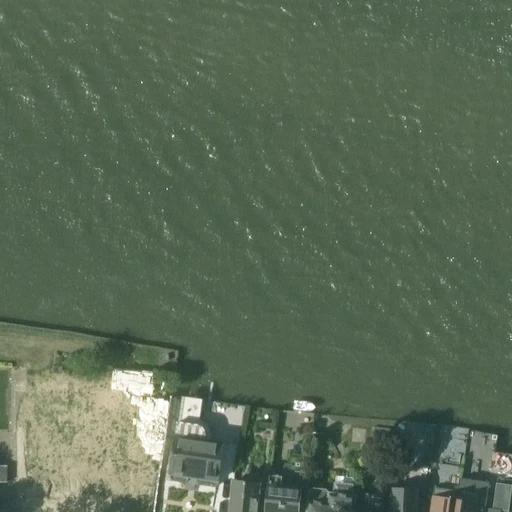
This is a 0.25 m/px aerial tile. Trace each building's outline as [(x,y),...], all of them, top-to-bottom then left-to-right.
[(91,430),(92,423),(92,422),(92,420),(92,419),(92,418),(91,416),(91,415),(90,414),(90,412),(89,411),(88,410),(87,409),(86,408),(85,407),(84,406),(83,405),(82,405),(80,404),(79,404),(78,403),(76,403),(75,402),(74,402),(72,402),(71,402),(69,402),(68,403),(67,403),(65,403),(64,404),(63,405),(62,405),(60,406),(59,407),(58,408),(57,409),(56,410),(55,411),(55,412),(54,413),(53,415),(53,416),(53,417),(52,419),(52,420),(52,421),(53,434),(54,453),(64,453),(65,474),(126,471),(129,440),(91,436),(91,430)] [(217,482),(222,444),(203,442),(204,434),(204,433),(204,431),(203,429),(202,428),(200,427),(198,427),(177,424),(170,472),(199,476),(199,479),(217,482)] [(313,434),(312,446),(322,447),(323,435),(313,434)] [(257,511),(260,480),(256,475),(248,475),(242,478),(242,484),(233,483),(229,511),(257,511)] [(132,478),(128,511),(153,511),(157,476),(132,478)] [(298,511),(301,490),(280,488),(281,478),(269,477),(265,511),(298,511)] [(456,501),(454,511),(507,511),(508,511),(511,486),(496,484),(492,510),(483,508),(487,485),(460,481),(457,501),(456,501)] [(307,503),(306,511),(385,511),(387,498),(366,496),(366,501),(355,500),(356,498),(352,497),(353,487),(335,485),(334,495),(328,495),(325,492),(312,490),(309,493),(308,504),(307,503)] [(391,489),(389,511),(416,511),(417,490),(391,489)] [(454,511),(456,501),(457,493),(434,489),(430,511),(454,511)]
